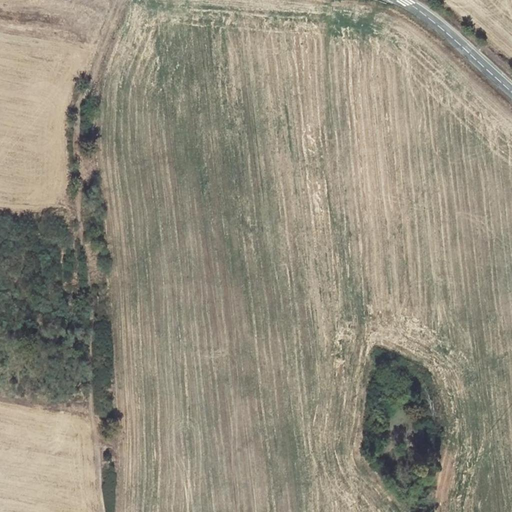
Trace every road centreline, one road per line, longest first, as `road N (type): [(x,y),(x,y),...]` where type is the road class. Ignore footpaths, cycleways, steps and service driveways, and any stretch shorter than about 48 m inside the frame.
road 1 (track): [(121,0),(76,65),(59,123),(65,197),(89,273),(104,511)]
road 2 (unclassified): [(400,0),(447,30),(511,90)]
